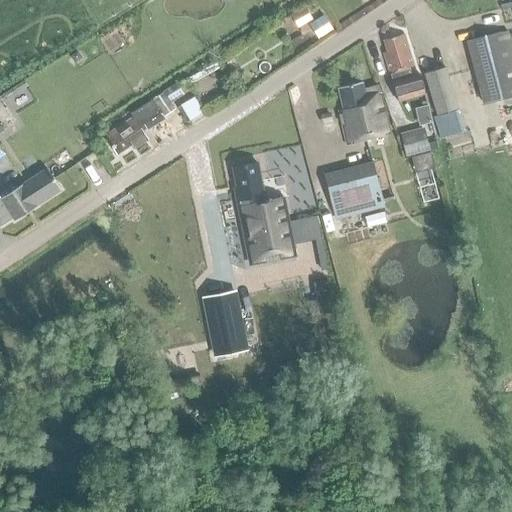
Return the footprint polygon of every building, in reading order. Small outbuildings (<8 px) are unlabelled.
[(298,27),(311,19),(304,7),(291,15),(298,27)] [(323,16),(310,24),(319,38),(331,30),(323,16)] [(467,42),(483,104),(511,96),(511,79),(500,33),(467,42)] [(395,82),(391,83),(397,102),(424,93),(419,75),(411,77),(408,69),(413,68),(403,34),(382,40),(386,52),(382,53),(389,75),(393,74),(395,82)] [(423,74),(437,117),(457,110),(444,68),(423,74)] [(186,79),(176,85),(182,95),(192,89),(186,79)] [(337,112),(345,145),(389,134),(377,87),(363,90),(361,83),(337,89),(342,111),(337,112)] [(163,92),(170,103),(182,95),(176,85),(163,92)] [(132,118),(104,137),(116,155),(131,145),(134,149),(147,140),(140,131),(145,128),(146,130),(163,119),(162,117),(174,111),(162,93),(129,113),(132,118)] [(183,105),(192,120),(206,111),(197,96),(183,105)] [(417,109),(423,125),(436,121),(429,104),(417,109)] [(399,134),(406,157),(430,150),(423,127),(399,134)] [(324,176),(335,214),(381,202),(371,163),(324,176)] [(255,164),(232,169),(237,192),(234,193),(246,255),(283,247),(285,259),(295,257),(283,198),(268,201),(263,175),(258,176),(255,164)] [(0,226),(12,219),(14,221),(36,207),(35,206),(60,190),(46,169),(10,192),(8,189),(0,194),(0,226)] [(342,326),(332,279),(318,282),(322,302),(317,303),(322,330),(342,326)] [(203,298),(215,357),(244,351),(232,292),(203,298)]
